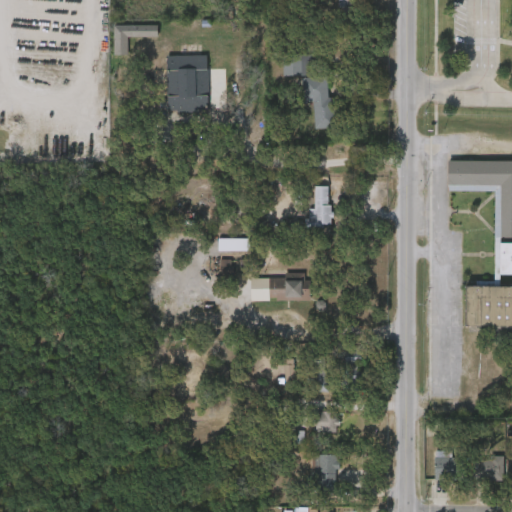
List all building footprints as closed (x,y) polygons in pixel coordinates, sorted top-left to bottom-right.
[(157,26),(113,25),(113,56),(128,56),(128,37),(157,37),(157,26)] [(283,76),(315,75),(315,54),(282,55),(283,76)] [(166,56),(207,56),(207,110),(166,110),(166,56)] [(313,128),(313,102),(303,102),(303,77),(327,77),(327,97),(335,97),(335,128),(313,128)] [(511,286),(511,326),(465,326),(465,285),(493,286),(494,191),(448,191),(448,160),(511,160),(511,275),(499,275),(499,286),(511,286)] [(313,226),(313,185),(330,185),(330,226),(313,226)] [(249,239),(218,239),(218,252),(249,251),(249,239)] [(233,260),(219,260),(220,276),(233,276),(233,260)] [(248,260),(239,260),(239,273),(248,273),(248,260)] [(309,300),(269,300),(269,279),(302,279),(302,286),(309,286),(309,300)] [(361,357),(361,348),(345,348),(345,357),(361,357)] [(338,356),(361,356),(361,377),(338,377),(338,356)] [(285,382),(294,382),(294,360),(285,360),(285,382)] [(327,390),(315,390),(315,370),(327,370),(327,390)] [(316,411),(338,412),(338,433),(315,432),(316,411)] [(304,431),(293,431),(293,444),(304,444),(304,431)] [(318,490),(318,454),(337,454),(337,490),(318,490)] [(463,455),(463,479),(433,479),(433,455),(463,455)] [(503,456),(490,457),(490,461),(472,461),(472,480),(504,479),(503,456)]
